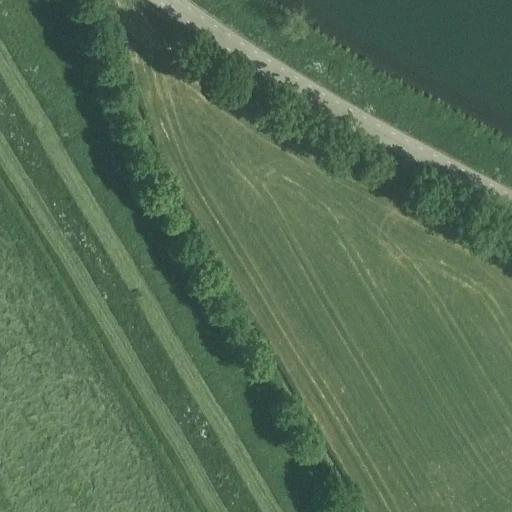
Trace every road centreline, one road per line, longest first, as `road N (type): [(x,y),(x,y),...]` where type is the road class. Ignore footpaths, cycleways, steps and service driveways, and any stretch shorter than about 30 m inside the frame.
road 1 (track): [(0,45),(278,511)]
road 2 (tertiary): [(511,199),(359,126),(165,0)]
